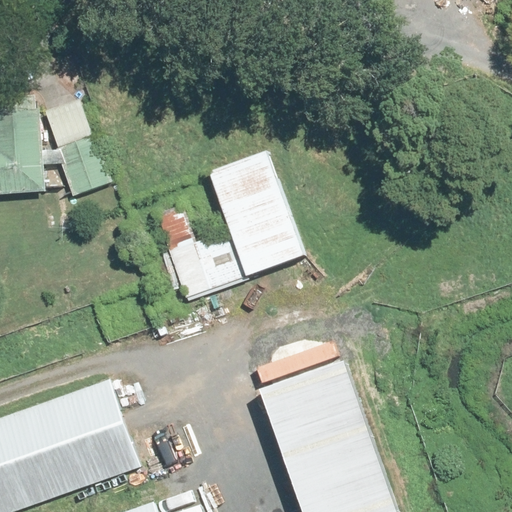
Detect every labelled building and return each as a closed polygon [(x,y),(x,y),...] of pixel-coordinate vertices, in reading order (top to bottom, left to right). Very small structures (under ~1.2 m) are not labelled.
[(0,194),(49,190),(48,164),(70,163),(76,191),(111,180),(86,101),(53,114),(64,148),(51,149),(46,81),(0,84),(0,194)] [(216,172),(254,278),(311,258),(273,152),(216,172)] [(155,200),(191,302),(246,282),(210,181),(155,200)] [(264,382),(307,511),(407,511),(408,511),(353,352),(264,382)] [(112,374),(0,415),(0,511),(143,458),(112,374)] [(168,511),(162,494),(111,511),(168,511)]
